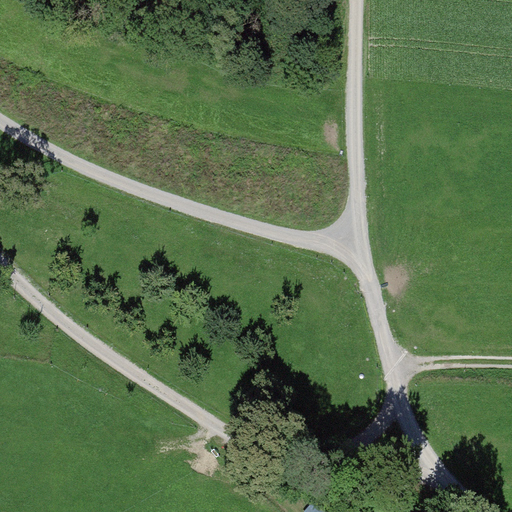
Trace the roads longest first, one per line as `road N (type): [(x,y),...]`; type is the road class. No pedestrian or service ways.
road 1 (track): [(0,252),(129,361),(262,450),(423,511)]
road 2 (track): [(0,114),(100,174),(260,229),(360,239)]
road 3 (track): [(360,239),(357,0)]
road 4 (track): [(262,450),(345,458),(377,436),(396,402),(399,375)]
road 5 (track): [(480,511),(433,455),(399,375)]
road 6 (track): [(399,375),(360,239)]
